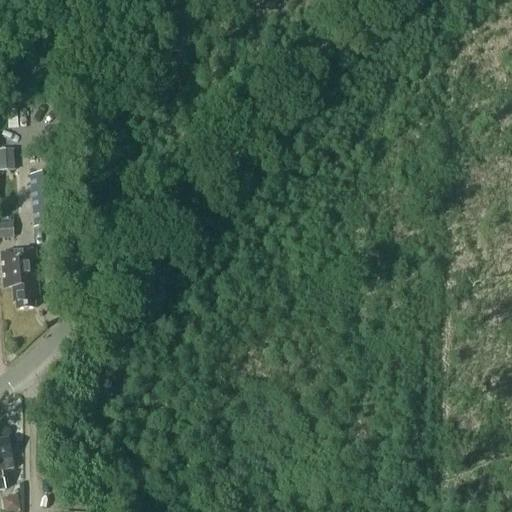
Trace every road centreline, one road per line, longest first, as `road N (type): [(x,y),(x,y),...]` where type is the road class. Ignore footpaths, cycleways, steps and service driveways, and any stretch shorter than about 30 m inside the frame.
road 1 (unclassified): [(0,384),(133,260),(352,0)]
road 2 (track): [(34,511),(35,354)]
